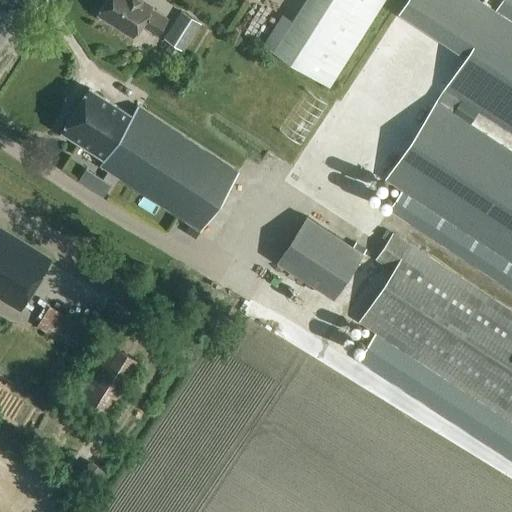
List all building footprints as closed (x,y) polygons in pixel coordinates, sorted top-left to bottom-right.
[(156,35),(168,18),(152,7),(153,5),(145,0),(105,0),(96,14),(132,37),(141,26),(156,35)] [(331,84),(384,0),(306,0),(276,49),(331,84)] [(511,262),(511,150),(455,113),(462,102),(511,133),(511,21),(495,11),(478,0),(406,0),(399,12),(466,56),(444,90),(436,101),(385,180),(511,262)] [(185,50),(202,22),(182,10),(165,38),(169,41),(163,52),(174,59),(181,48),(185,50)] [(131,114),(89,86),(60,130),(103,158),(98,166),(199,232),(239,171),(137,104),(131,114)] [(323,140),(348,98),(327,86),(302,127),(323,140)] [(307,215),(277,262),(334,299),(364,252),(307,215)] [(0,299),(18,311),(50,258),(0,227),(0,299)] [(360,318),(511,416),(511,307),(394,232),(379,255),(395,265),(360,318)] [(247,281),(309,310),(318,291),(257,262),(247,281)] [(85,355),(98,334),(50,306),(37,326),(85,355)] [(34,358),(52,342),(20,310),(3,326),(34,358)] [(142,360),(102,337),(68,393),(107,417),(142,360)] [(78,477),(93,488),(105,470),(90,460),(78,477)]
